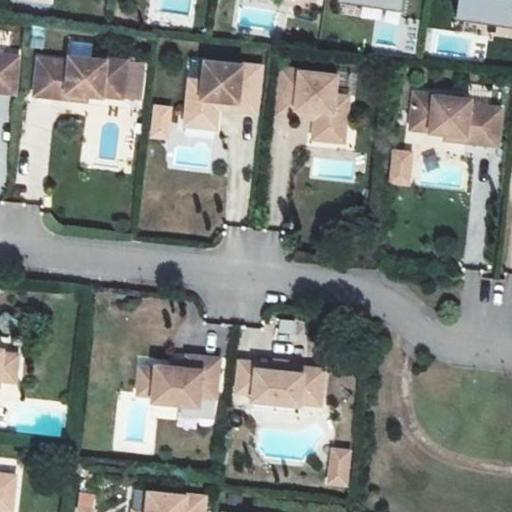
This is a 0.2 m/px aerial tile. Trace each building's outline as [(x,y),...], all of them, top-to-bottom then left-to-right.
[(188,24),(191,0),(149,0),(148,19),(188,24)] [(390,0),(326,0),(326,2),(388,12),(390,0)] [(506,2),(492,0),(442,0),(440,19),(502,28),(506,2)] [(463,53),(463,33),(436,32),(436,52),(463,53)] [(0,96),(11,97),(15,62),(0,60),(0,96)] [(66,67),(34,64),(32,99),(64,102),(65,96),(84,97),(100,99),(100,88),(121,90),(123,66),(67,61),(66,67)] [(251,118),(256,72),(201,65),(198,87),(184,85),(181,120),(211,124),(212,113),(213,105),(231,106),(230,116),(251,118)] [(332,80),(276,74),(271,120),(291,123),(292,113),(310,115),(309,124),(308,134),(339,137),(343,102),(329,101),(332,80)] [(100,88),(100,99),(119,101),(121,90),(100,88)] [(65,96),(64,102),(84,104),(84,97),(65,96)] [(464,147),(496,152),(500,115),(469,112),(470,105),(414,98),(411,123),(431,126),(430,137),(445,139),(465,141),(464,147)] [(148,138),(170,139),(173,104),(151,102),(148,138)] [(213,105),(212,113),(230,116),(231,106),(213,105)] [(292,113),(291,123),(309,124),(310,115),(292,113)] [(211,124),(181,120),(179,130),(210,134),(211,124)] [(411,123),(410,134),(430,137),(431,126),(411,123)] [(308,134),(307,144),(338,147),(339,137),(308,134)] [(445,139),(444,145),(464,147),(465,141),(445,139)] [(391,184),(411,184),(411,148),(391,148),(391,184)] [(0,388),(2,389),(3,384),(4,374),(19,376),(21,360),(6,358),(6,353),(0,352),(0,388)] [(203,399),(218,400),(222,362),(190,358),(189,365),(188,370),(175,369),(159,368),(158,373),(142,371),(141,387),(156,389),(156,399),(156,403),(202,408),(203,399)] [(287,368),(287,364),(279,363),(278,367),(278,372),(286,373),(287,368)] [(278,367),(242,364),(238,394),(255,396),(255,402),(302,407),(302,404),(303,399),(323,401),(326,372),(287,368),(286,373),(278,372),(278,367)] [(3,384),(18,386),(19,376),(4,374),(3,384)] [(156,389),(141,387),(140,397),(156,399),(156,389)] [(255,402),(254,412),(301,417),(302,407),(255,402)] [(326,486),(348,489),(353,448),(331,446),(326,486)] [(0,505),(15,507),(18,482),(0,480),(0,505)] [(150,511),(206,511),(208,500),(153,495),(150,511)]
